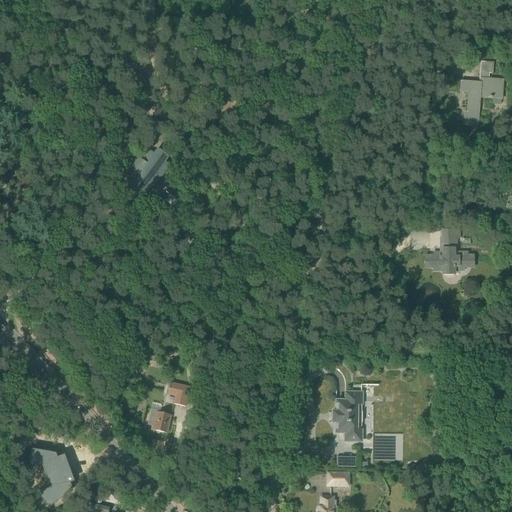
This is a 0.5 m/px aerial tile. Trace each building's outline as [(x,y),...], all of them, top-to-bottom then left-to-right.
[(468,93),(467,113),(464,113),(463,125),(478,126),(480,99),(491,100),(491,105),(500,105),(500,100),(502,100),(503,80),(488,78),(489,73),(492,74),(493,63),(480,62),(478,88),(474,87),(475,83),(461,82),(460,92),(468,93)] [(127,181),(147,196),(169,166),(149,151),(127,181)] [(161,199),(173,208),(182,195),(169,187),(161,199)] [(426,259),(425,263),(427,266),(429,268),(434,267),(434,271),(444,271),(444,276),(452,275),(452,271),(461,270),(461,267),(468,267),(471,265),(472,262),(471,259),(469,258),(468,257),(466,257),(466,254),(455,254),(455,239),(459,239),(459,232),(453,232),(453,239),(441,239),(441,249),(443,249),(443,254),(434,254),(434,257),(429,257),(426,259)] [(1,282),(7,290),(17,282),(10,274),(1,282)] [(148,355),(147,363),(157,365),(159,357),(148,355)] [(175,397),(173,405),(185,407),(189,387),(170,383),(167,395),(175,397)] [(335,435),(343,434),(343,443),(362,443),(363,392),(344,392),(344,401),(334,401),(334,411),(331,411),(331,424),(334,424),(335,435)] [(153,433),(159,434),(159,432),(166,434),(170,416),(159,414),(161,406),(152,404),(147,425),(152,426),(151,430),(153,431),(153,433)] [(30,450),(28,463),(43,465),(46,464),(51,479),(48,480),(49,480),(52,488),(41,496),(48,506),(70,490),(71,490),(71,489),(70,490),(67,483),(71,481),(63,458),(55,460),(53,454),(30,450)] [(327,487),(337,487),(349,487),(349,474),(327,474),(327,487)] [(317,508),(316,511),(338,511),(339,510),(338,509),(338,508),(336,507),(335,507),(335,501),(334,501),(334,498),(320,498),(320,508),(317,508)]
